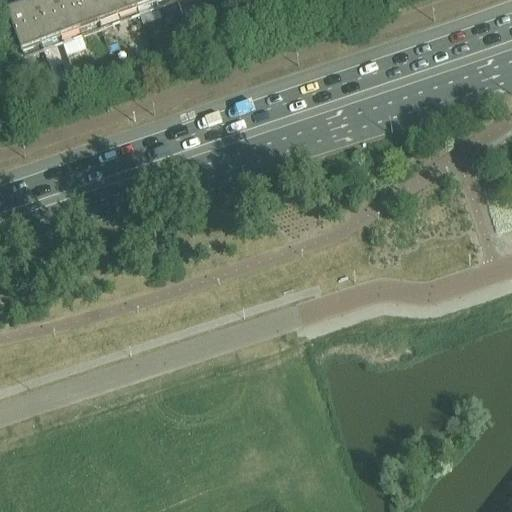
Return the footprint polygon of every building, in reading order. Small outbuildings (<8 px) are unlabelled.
[(67,0),(64,0),(48,6),(62,44),(81,38),(67,0)] [(89,0),(67,0),(81,38),(100,31),(89,0)] [(110,0),(89,0),(100,31),(119,24),(110,0)] [(132,0),(110,0),(119,24),(138,17),(132,0)] [(154,0),(132,0),(138,17),(158,10),(154,0)] [(175,0),(154,0),(158,10),(177,3),(175,0)] [(48,6),(29,13),(43,52),(62,44),(48,6)] [(29,13),(9,20),(23,59),(43,52),(29,13)]
